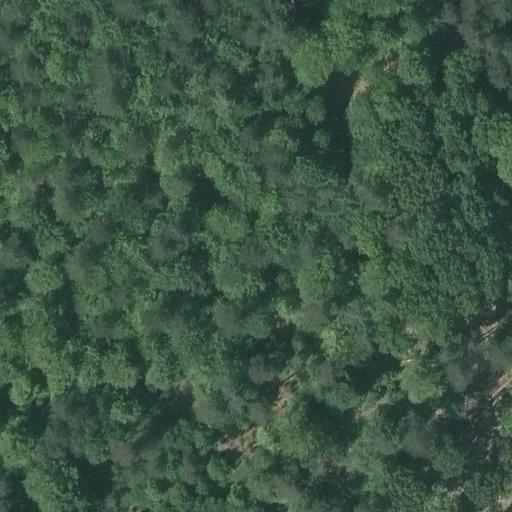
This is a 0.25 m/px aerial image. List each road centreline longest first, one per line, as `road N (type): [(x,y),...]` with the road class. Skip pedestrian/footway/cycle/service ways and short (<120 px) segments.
road 1 (track): [(208,0),(0,187)]
road 2 (track): [(511,391),(380,511)]
road 3 (track): [(426,0),(511,102)]
